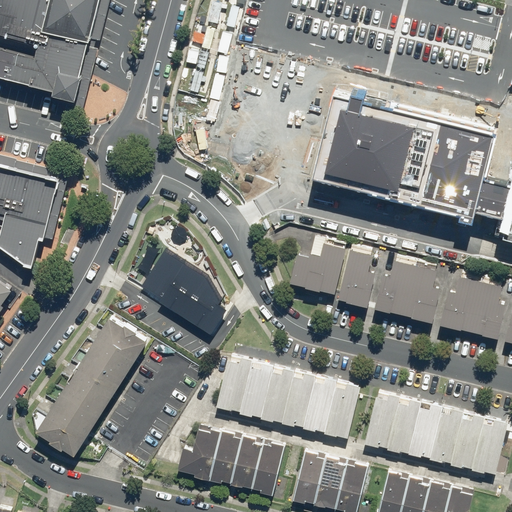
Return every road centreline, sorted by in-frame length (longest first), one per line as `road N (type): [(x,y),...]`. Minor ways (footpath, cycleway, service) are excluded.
road 1 (residential): [(511,376),(303,322),(273,305),(222,221),(157,160)]
road 2 (residential): [(0,386),(59,305),(121,172)]
road 3 (residential): [(228,511),(72,473),(0,437)]
